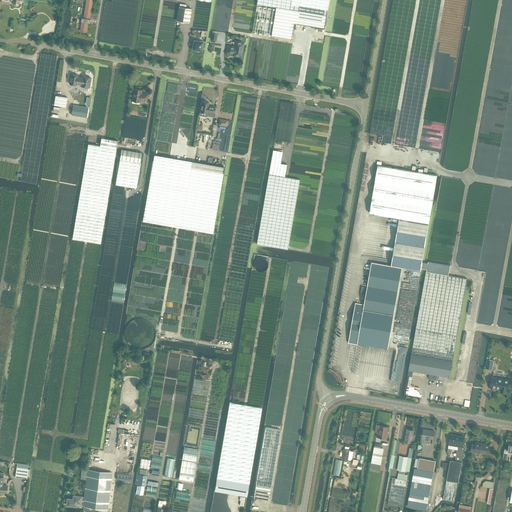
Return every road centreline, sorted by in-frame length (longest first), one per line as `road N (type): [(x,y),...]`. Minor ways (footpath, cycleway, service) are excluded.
road 1 (track): [(196,231),(177,337),(214,344),(261,86)]
road 2 (track): [(11,464),(69,114)]
road 3 (unclassified): [(365,105),(40,44)]
road 4 (unclassified): [(365,105),(318,381),(328,398)]
road 5 (tertiary): [(511,425),(328,398)]
